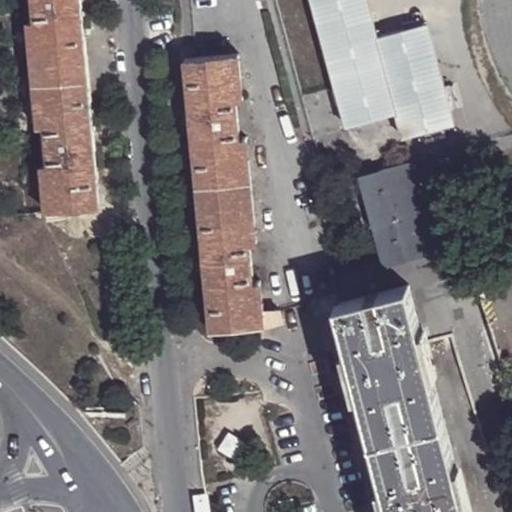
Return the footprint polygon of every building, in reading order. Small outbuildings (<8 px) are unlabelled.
[(49,182),(42,183),(45,208),(98,204),(79,0),(32,0),(34,21),(36,43),(29,43),(35,104),(41,104),(43,124),(47,161),(49,182)] [(459,129),(453,110),(446,85),(428,23),(378,37),(367,0),(313,0),(347,126),(399,111),(409,142),(459,129)] [(28,21),(29,43),(36,43),(34,21),(28,21)] [(265,323),(265,322),(264,310),(263,302),(255,303),(254,282),(251,245),(249,222),(255,221),(250,159),(242,159),(240,137),(237,101),(235,78),(243,78),(240,54),(187,59),(198,190),(211,328),(265,323)] [(244,101),(243,78),(235,78),(237,101),(244,101)] [(446,85),(453,110),(458,109),(450,84),(446,85)] [(248,136),(240,137),(242,159),(250,159),(248,136)] [(40,162),(42,183),(49,182),(47,161),(40,162)] [(384,260),(385,264),(438,249),(412,161),(360,174),(384,260)] [(258,245),(255,221),(249,222),(251,245),(258,245)] [(255,303),(263,302),(261,281),(254,282),(255,303)] [(469,511),(410,283),(338,302),(391,511),(469,511)] [(264,310),(265,322),(284,318),(281,307),(264,310)] [(220,449),(231,456),(241,455),(247,444),(230,433),(220,449)]
